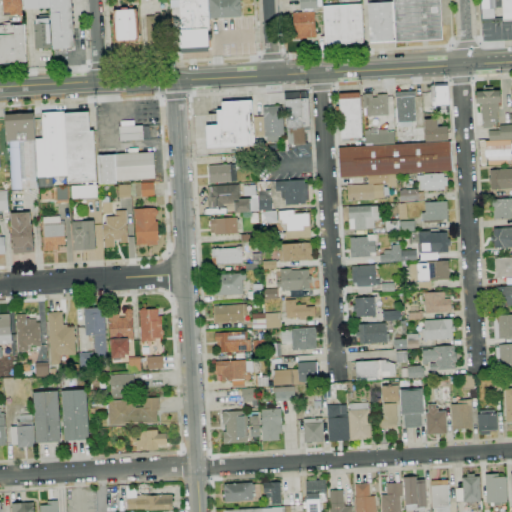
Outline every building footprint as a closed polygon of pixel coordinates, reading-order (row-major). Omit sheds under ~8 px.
[(11,15),(11,12),(4,13),(3,0),(21,0),(23,15),(11,15)] [(51,22),(50,8),(24,9),(23,0),(71,0),(74,49),(53,50),(53,48),(51,22)] [(182,53),(179,0),(207,0),(209,29),(207,29),(208,34),(212,34),(212,41),(208,41),(209,52),(182,53)] [(209,18),(208,0),(240,0),(241,17),(209,18)] [(295,38),(293,13),(301,12),(299,0),(317,0),(318,9),(314,9),(316,37),(295,38)] [(393,0),(396,43),(395,43),(395,44),(370,45),(370,42),(367,4),(378,4),(377,0),(393,0)] [(393,0),(439,0),(442,40),(396,43),(393,0)] [(481,20),(479,0),(494,0),(495,8),(494,8),(494,19),(481,20)] [(511,24),(503,25),(503,21),(501,0),(511,0),(511,24)] [(325,48),(323,6),(361,4),(363,46),(325,48)] [(114,44),(113,12),(137,11),(139,43),(114,44)] [(147,50),(146,16),(155,16),(155,14),(159,13),(159,15),(161,15),(160,11),(165,11),(165,15),(168,15),(170,49),(147,50)] [(53,48),(35,49),(34,24),(36,24),(35,20),(39,20),(39,15),(49,15),(49,22),(51,22),(53,48)] [(0,63),(0,25),(25,24),(27,62),(0,63)] [(436,106),(435,84),(447,83),(449,105),(436,106)] [(483,129),(481,104),(477,105),(476,92),(483,92),(483,88),(493,87),(493,91),(499,91),(500,103),(498,103),(498,111),(496,111),(497,125),(491,125),(492,128),(483,129)] [(288,145),(287,129),(286,129),(284,92),(307,91),(309,127),(306,128),(307,145),(293,146),(293,145),(288,145)] [(400,127),(400,123),(398,123),(397,119),(394,119),(394,109),(397,109),(397,98),(395,98),(395,92),(415,91),(415,97),(414,97),(416,121),(412,122),(412,126),(400,127)] [(341,139),(339,94),(359,93),(361,138),(341,139)] [(366,116),(366,108),(363,108),(362,95),(372,94),(372,98),(377,98),(377,95),(387,94),(388,115),(366,116)] [(251,146),(207,149),(206,126),(218,125),(217,110),(222,110),(222,102),(251,101),(252,115),(249,115),(251,146)] [(264,137),(264,136),(254,137),(253,117),(263,116),(262,107),(282,106),(282,116),(283,116),(284,136),(278,136),(278,141),(266,142),(266,137),(264,137)] [(35,139),(43,139),(42,113),(64,112),(64,114),(68,175),(51,176),(51,187),(38,188),(35,139)] [(38,188),(13,190),(10,141),(5,142),(4,115),(33,113),(35,139),(38,188)] [(64,114),(89,113),(90,132),(93,132),(96,182),(68,184),(68,175),(64,114)] [(425,141),(424,120),(437,119),(437,127),(447,127),(448,140),(425,141)] [(120,141),(119,127),(121,127),(120,121),(133,121),(134,127),(142,126),(142,127),(150,127),(151,139),(143,139),(143,140),(120,141)] [(511,140),(489,141),(488,131),(500,130),(499,125),(511,125),(511,140)] [(365,144),(364,130),(371,130),(371,134),(377,134),(377,130),(388,130),(388,132),(394,132),(394,143),(365,144)] [(339,178),(338,148),(449,141),(451,171),(339,178)] [(115,155),(115,154),(153,152),(155,182),(141,182),(141,180),(116,181),(115,155)] [(116,181),(116,183),(99,184),(98,156),(115,155),(116,181)] [(209,183),(208,167),(236,165),(237,182),(209,183)] [(511,188),(491,189),(490,170),(511,168),(511,188)] [(420,191),(420,181),(417,181),(416,176),(424,175),(424,174),(443,173),(443,178),(447,177),(447,186),(444,186),(445,190),(420,191)] [(285,205),(285,198),(281,198),(281,191),(276,191),(275,182),(304,180),(304,184),(307,183),(309,204),(285,205)] [(140,183),(140,196),(153,196),(153,182),(140,183)] [(259,211),(271,211),(270,191),(266,191),(266,189),(269,182),(258,183),(259,200),(258,200),(259,211)] [(347,201),(346,185),(352,185),(352,186),(373,184),(373,185),(382,185),(383,197),(374,198),(374,199),(347,201)] [(72,199),(72,187),(97,185),(97,198),(72,199)] [(119,198),(119,185),(130,185),(131,198),(119,198)] [(258,200),(258,195),(251,196),(251,198),(241,199),(240,185),(207,186),(208,208),(222,207),(222,204),(234,203),(234,213),(259,211),(258,200)] [(57,204),(56,187),(67,186),(68,203),(57,204)] [(400,201),(399,191),(402,191),(401,189),(406,189),(406,190),(417,189),(418,193),(423,192),(424,200),(400,201)] [(102,213),(102,197),(109,197),(109,202),(113,202),(113,212),(102,213)] [(511,219),(494,220),(493,207),(491,207),(491,200),(511,198),(511,219)] [(422,221),(421,213),(425,213),(424,203),(447,202),(448,219),(422,221)] [(399,219),(398,204),(406,203),(407,218),(399,219)] [(350,230),(350,219),(349,219),(348,207),(379,206),(379,220),(374,220),(374,229),(366,229),(366,230),(350,230)] [(146,246),(146,245),(136,245),(134,209),(156,208),(158,246),(146,246)] [(274,241),(273,234),(286,233),(285,225),(282,225),(282,221),(277,221),(277,223),(261,224),(260,212),(278,211),(278,212),(294,210),(294,213),(309,212),(309,215),(311,215),(311,224),(310,225),(311,238),(274,241)] [(12,254),(10,213),(30,212),(30,225),(32,225),(34,253),(12,254)] [(46,253),(46,251),(45,251),(43,217),(60,216),(60,222),(63,222),(65,246),(57,247),(57,251),(52,251),(52,253),(46,253)] [(104,247),(103,225),(106,224),(106,217),(126,216),(127,237),(121,237),(122,240),(114,241),(115,247),(104,247)] [(215,235),(214,233),(210,233),(210,219),(237,218),(237,220),(239,220),(239,222),(237,222),(237,233),(215,235)] [(399,221),(413,220),(414,231),(400,232),(399,221)] [(73,251),(71,222),(82,221),(82,222),(94,221),(95,249),(73,251)] [(400,232),(385,232),(385,222),(399,221),(400,232)] [(511,247),(494,249),(494,241),(490,242),(490,237),(493,237),(493,229),(511,228),(511,247)] [(420,261),(420,253),(419,253),(418,232),(430,231),(431,233),(447,233),(447,239),(450,239),(450,246),(448,246),(448,253),(437,253),(438,260),(420,261)] [(350,258),(349,237),(367,237),(367,235),(376,234),(377,242),(374,242),(375,256),(370,256),(370,257),(350,258)] [(401,262),(379,263),(379,255),(384,255),(384,250),(392,250),(391,246),(395,245),(395,242),(400,241),(401,251),(401,262)] [(282,262),(282,260),(279,260),(278,251),(283,250),(283,244),(311,242),(312,260),(282,262)] [(213,265),(213,258),(212,258),(211,249),(236,248),(236,247),(242,247),(243,263),(213,265)] [(401,262),(401,251),(416,250),(417,261),(406,262),(401,262)] [(246,271),(245,264),(252,264),(252,254),(261,253),(262,264),(257,264),(258,270),(246,271)] [(511,277),(495,278),(494,259),(511,257),(511,277)] [(263,269),(263,262),(276,261),(276,269),(263,269)] [(419,290),(418,281),(410,281),(409,265),(427,264),(427,262),(449,261),(450,279),(431,280),(431,289),(419,290)] [(356,287),(356,281),(352,281),(351,267),(374,265),(375,280),(379,280),(380,285),(376,285),(376,286),(356,287)] [(281,292),(281,287),(276,288),(276,282),(281,281),(280,270),(291,269),(291,271),(308,270),(309,276),(311,276),(311,283),(309,284),(309,290),(281,292)] [(214,296),(213,274),(242,272),(243,294),(214,296)] [(262,299),(249,299),(249,291),(253,291),(253,283),(262,283),(262,299)] [(381,292),(381,284),(394,283),(395,292),(381,292)] [(511,305),(497,307),(496,287),(511,285),(511,305)] [(264,289),(277,289),(278,299),(264,299),(264,289)] [(425,313),(425,305),(423,305),(423,301),(424,301),(424,293),(444,293),(444,299),(451,299),(451,312),(425,313)] [(356,318),(356,311),(353,311),(352,305),(355,305),(355,298),(374,297),(375,316),(356,318)] [(299,321),(299,318),(286,318),(285,300),(295,300),(296,305),(306,304),(306,307),(315,306),(316,317),(307,317),(307,320),(299,321)] [(213,323),(213,319),(214,319),(213,306),(246,304),(247,316),(244,317),(244,322),(213,323)] [(80,369),(79,354),(95,352),(95,348),(94,348),(93,345),(94,344),(94,335),(86,336),(84,309),(104,307),(106,334),(105,334),(107,357),(95,358),(96,367),(80,369)] [(112,358),(111,340),(110,340),(108,315),(118,314),(119,318),(125,317),(125,311),(127,309),(130,308),(132,311),(133,318),(132,318),(134,340),(128,340),(129,354),(125,355),(126,357),(112,358)] [(155,342),(141,342),(139,309),(142,309),(142,308),(146,308),(146,309),(157,308),(158,317),(161,317),(162,329),(164,331),(164,334),(163,336),(162,338),(155,338),(155,342)] [(51,365),(49,341),(48,341),(48,338),(49,338),(47,313),(62,311),(63,324),(67,324),(67,327),(74,326),(75,337),(76,337),(76,340),(75,340),(76,354),(60,356),(61,364),(51,365)] [(383,321),(383,311),(400,311),(401,320),(383,321)] [(264,314),(280,313),(281,328),(265,329),(265,328),(264,314)] [(0,344),(0,314),(10,314),(12,344),(0,344)] [(28,351),(18,351),(16,315),(26,314),(26,319),(29,318),(29,320),(36,319),(36,323),(40,323),(41,345),(40,345),(40,347),(35,347),(35,351),(28,351)] [(264,314),(265,328),(252,329),(252,314),(264,314)] [(511,338),(499,339),(499,338),(493,338),(492,316),(511,315),(511,338)] [(424,340),(424,320),(452,319),(453,327),(455,326),(456,331),(453,331),(453,339),(424,340)] [(359,344),(359,338),(355,338),(355,332),(359,332),(359,325),(386,324),(387,331),(389,331),(390,343),(359,344)] [(292,351),(292,343),(282,344),(281,330),(291,330),(291,329),(315,328),(316,339),(315,339),(316,349),(292,351)] [(218,353),(217,342),(215,342),(215,333),(247,332),(247,340),(250,340),(251,351),(218,353)] [(254,358),(252,340),(258,340),(258,333),(266,333),(266,340),(265,340),(266,357),(254,358)] [(407,348),(406,334),(418,334),(419,348),(407,348)] [(267,357),(267,344),(280,343),(280,356),(267,357)] [(511,368),(500,369),(500,366),(496,366),(495,347),(499,347),(498,345),(511,343),(511,368)] [(430,371),(429,364),(435,363),(435,361),(428,361),(428,365),(423,365),(422,350),(433,350),(433,347),(454,346),(454,353),(456,352),(457,362),(455,362),(455,369),(430,371)] [(395,363),(405,363),(405,351),(395,351),(395,363)] [(142,369),(141,357),(163,356),(163,368),(142,369)] [(129,372),(128,357),(140,357),(140,371),(129,372)] [(356,381),(355,362),(386,360),(386,362),(389,362),(394,364),(396,377),(382,377),(382,380),(356,381)] [(232,382),(221,382),(221,375),(216,375),(216,362),(253,361),(253,372),(249,372),(250,381),(245,381),(245,379),(232,379),(232,382)] [(23,378),(22,364),(48,362),(49,376),(23,378)] [(273,386),(272,371),(297,370),(297,363),(316,362),(317,382),(305,382),(305,384),(273,386)] [(408,379),(407,367),(421,366),(421,368),(424,368),(424,378),(408,379)] [(111,398),(110,375),(134,375),(134,398),(111,398)] [(257,387),(256,376),(268,375),(269,386),(257,387)] [(463,390),(462,376),(473,375),(474,389),(463,390)] [(383,402),(382,387),(388,387),(388,383),(398,382),(399,401),(383,402)] [(331,398),(322,398),(322,385),(330,384),(331,398)] [(494,398),(493,385),(501,385),(502,398),(494,398)] [(275,401),(274,388),(294,387),(294,401),(275,401)] [(243,402),(242,389),(256,388),(256,402),(243,402)] [(504,421),(511,421),(511,388),(503,388),(504,421)] [(405,428),(404,414),(402,414),(400,390),(422,389),(423,412),(424,412),(424,414),(421,415),(422,427),(405,428)] [(64,441),(62,391),(87,390),(89,440),(64,441)] [(36,443),(33,392),(58,391),(61,441),(36,443)] [(109,426),(108,401),(135,400),(135,407),(143,407),(143,398),(159,398),(160,410),(157,410),(157,424),(109,426)] [(453,430),(451,405),(457,405),(457,401),(471,400),(473,428),(453,430)] [(349,404),(368,403),(368,409),(370,409),(372,439),(350,441),(348,413),(348,411),(349,411),(349,404)] [(376,429),(376,415),(384,415),(383,404),(396,403),(397,424),(397,428),(376,429)] [(350,441),(328,442),(326,406),(346,405),(347,413),(348,413),(350,441)] [(263,442),(262,431),(260,431),(260,428),(262,428),(261,410),(280,409),(282,433),(278,434),(279,441),(263,442)] [(258,436),(257,414),(244,415),(244,410),(221,411),(222,443),(247,442),(246,437),(258,436)] [(480,435),(480,431),(478,431),(477,414),(479,414),(479,411),(494,410),(494,414),(497,413),(498,430),(490,431),(490,434),(480,435)] [(427,435),(426,412),(446,411),(447,434),(427,435)] [(18,448),(18,444),(12,445),(11,427),(18,427),(18,422),(20,422),(19,416),(32,415),(32,425),(34,425),(35,447),(18,448)] [(304,443),(303,423),(304,423),(304,419),(322,418),(323,443),(304,443)] [(137,450),(137,440),(140,440),(139,431),(157,430),(158,434),(166,434),(167,447),(158,447),(158,448),(149,448),(149,449),(137,450)] [(463,503),(462,478),(467,478),(467,474),(474,474),(475,477),(479,477),(480,501),(463,503)] [(486,503),(485,474),(499,474),(499,477),(506,476),(507,503),(486,503)] [(412,511),(406,511),(403,478),(416,477),(416,481),(424,480),(427,507),(424,507),(424,511),(412,511)] [(315,504),(315,499),(306,499),(305,482),(326,480),(327,503),(315,504)] [(436,511),(436,508),(432,508),(431,481),(448,480),(448,511),(436,511)] [(225,502),(224,485),(252,482),(252,485),(255,484),(255,491),(252,491),(253,500),(225,502)] [(281,505),(267,505),(266,500),(271,500),(271,498),(267,498),(266,494),(263,494),(263,483),(280,482),(281,505)] [(355,511),(355,498),(355,485),(369,483),(370,497),(375,496),(375,511),(355,511)] [(381,511),(381,495),(387,495),(387,483),(402,483),(403,496),(400,496),(400,511),(381,511)] [(329,511),(329,505),(330,505),(329,491),(343,490),(344,503),(345,503),(345,507),(352,506),(352,511),(329,511)] [(145,510),(145,509),(127,510),(126,498),(136,498),(136,495),(140,495),(144,494),(144,496),(172,495),(173,509),(145,510)] [(39,511),(39,505),(47,505),(47,501),(58,501),(58,511),(39,511)] [(11,511),(11,504),(21,503),(21,505),(34,505),(34,511),(11,511)]
